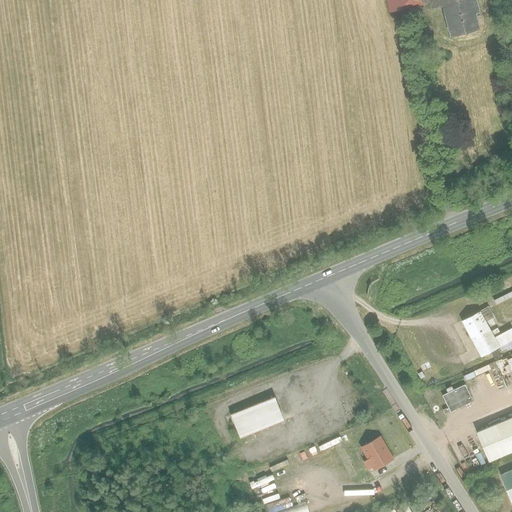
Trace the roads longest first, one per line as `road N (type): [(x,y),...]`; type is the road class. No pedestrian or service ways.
road 1 (tertiary): [(13,412),(324,277)]
road 2 (unclassified): [(324,277),(470,511)]
road 3 (tertiary): [(324,277),(511,199)]
